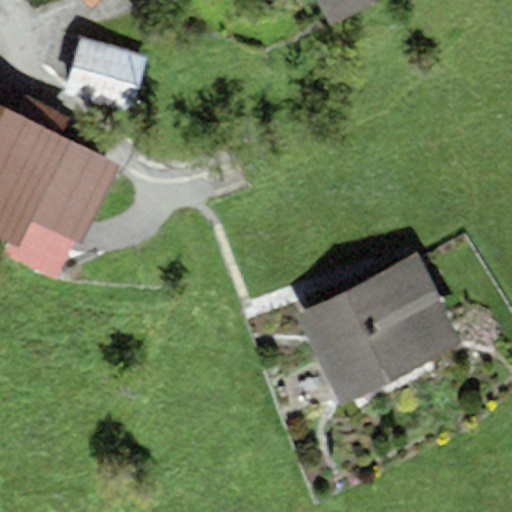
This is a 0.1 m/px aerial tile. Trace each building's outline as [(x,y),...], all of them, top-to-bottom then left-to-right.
[(80,0),(92,11),(100,0),(80,0)] [(314,0),(331,27),(376,0),(314,0)] [(151,60),(79,39),(64,91),(133,113),(151,60)] [(15,113),(61,136),(69,120),(23,97),(15,113)] [(0,105),(0,240),(8,244),(1,258),(56,282),(72,242),(81,244),(117,163),(61,136),(15,113),(0,105)] [(297,315),(341,405),(464,346),(420,256),(297,315)]
